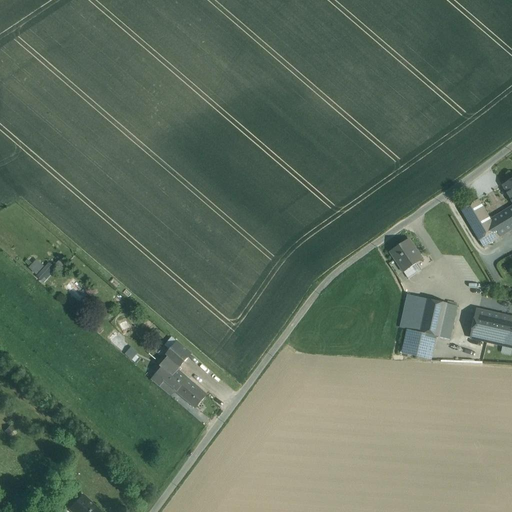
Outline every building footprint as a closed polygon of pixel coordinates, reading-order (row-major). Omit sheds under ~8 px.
[(511,179),(503,186),(511,201),(511,179)] [(478,200),(462,210),(480,241),(496,231),(497,231),(490,220),(478,200)] [(511,206),(490,220),(497,231),(496,231),(500,237),(511,229),(511,206)] [(483,247),(500,237),(496,231),(480,241),(483,247)] [(409,239),(390,252),(404,272),(415,264),(422,260),(409,239)] [(44,266),(38,261),(31,269),(37,274),(44,266)] [(38,277),(45,283),(57,270),(49,264),(38,277)] [(415,264),(404,272),(408,279),(420,271),(415,264)] [(85,289),(79,283),(74,288),(69,283),(64,288),(78,303),(84,297),(80,293),(85,289)] [(426,299),(407,295),(400,328),(408,330),(419,332),(426,299)] [(448,304),(426,299),(419,332),(437,337),(440,337),(448,304)] [(458,306),(448,304),(440,337),(450,340),(458,306)] [(502,317),(477,311),(471,338),(497,343),(502,317)] [(511,318),(502,317),(497,343),(511,346),(511,318)] [(119,323),(122,330),(130,327),(127,319),(119,323)] [(419,332),(408,330),(402,354),(431,360),(437,337),(419,332)] [(111,333),(107,338),(134,363),(139,357),(111,333)] [(178,341),(173,337),(165,346),(170,350),(178,341)] [(178,341),(170,350),(172,352),(167,358),(179,367),(191,353),(178,341)] [(151,350),(144,355),(148,360),(154,356),(151,350)] [(177,369),(179,367),(167,358),(166,360),(167,361),(167,360),(177,369)] [(177,369),(167,360),(167,361),(161,367),(162,368),(152,380),(158,385),(162,380),(175,390),(196,408),(207,395),(177,369)] [(175,390),(162,380),(158,385),(170,396),(175,390)] [(3,488),(0,491),(0,500),(3,504),(11,495),(3,488)] [(99,511),(82,497),(70,510),(72,511),(99,511)]
